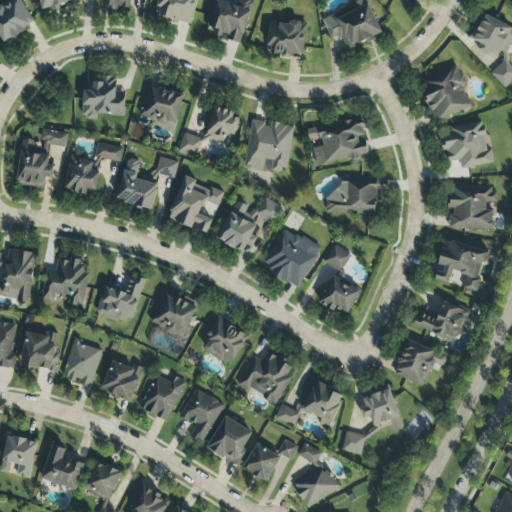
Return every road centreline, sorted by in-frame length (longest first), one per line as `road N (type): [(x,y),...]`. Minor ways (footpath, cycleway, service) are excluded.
road 1 (residential): [(459,0),(423,51),(358,86),(294,89),(129,43),(94,42),(27,75),(0,116)]
road 2 (residential): [(360,363),(197,264),(119,235),(0,212)]
road 3 (residential): [(378,79),(409,138),(421,207),(406,268),(360,363)]
road 4 (residential): [(248,511),(127,436),(0,398)]
road 5 (secondary): [(511,302),(411,511)]
road 6 (secondary): [(449,511),(511,379)]
